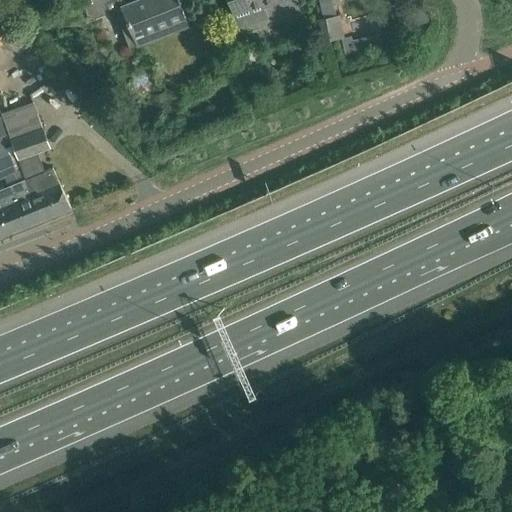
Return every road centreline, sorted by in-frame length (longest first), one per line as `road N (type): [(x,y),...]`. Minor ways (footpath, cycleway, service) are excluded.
road 1 (residential): [(0,269),(434,86),(454,72),(464,51),(465,0)]
road 2 (motorway): [(0,441),(511,208)]
road 3 (motorway): [(511,143),(0,365)]
